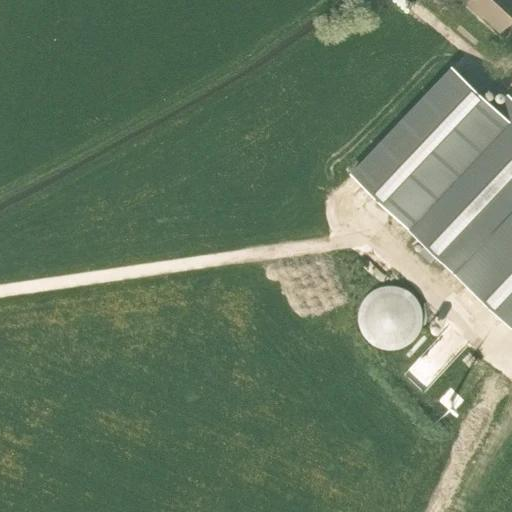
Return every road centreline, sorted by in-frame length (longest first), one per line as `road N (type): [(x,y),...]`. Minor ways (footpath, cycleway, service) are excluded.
road 1 (track): [(0,291),(378,237),(502,354),(511,345)]
road 2 (track): [(511,80),(406,0)]
